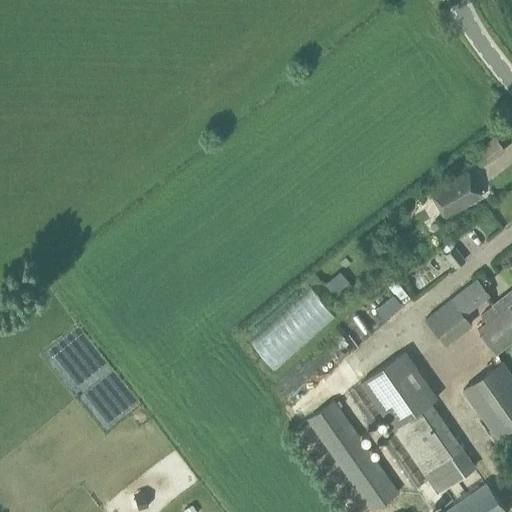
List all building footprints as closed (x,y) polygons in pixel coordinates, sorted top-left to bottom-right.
[(445,217),(482,196),(467,171),(431,192),(445,217)] [(320,300),(355,275),(346,262),(311,287),(320,300)] [(464,316),(491,295),(478,278),(451,298),(464,316)] [(383,283),(372,292),(386,309),(397,300),(383,283)] [(291,295),(305,311),(311,305),(297,290),(291,295)] [(356,313),(345,319),(350,330),(377,316),(366,295),(351,303),(356,313)] [(511,302),(502,310),(497,303),(482,315),(487,322),(478,328),(497,352),(511,339),(511,302)] [(285,398),(352,350),(338,331),(272,379),(285,398)] [(431,402),(443,394),(411,348),(399,356),(399,355),(358,383),(433,491),(474,463),(431,402)] [(511,406),(488,372),(463,390),(497,438),(511,427),(511,406)] [(333,400),(307,418),(370,510),(396,492),(333,400)] [(342,511),(354,511),(361,508),(331,462),(316,471),(342,511)] [(444,511),(506,511),(486,483),(466,497),(444,511)] [(139,510),(148,507),(144,492),(134,495),(139,510)]
